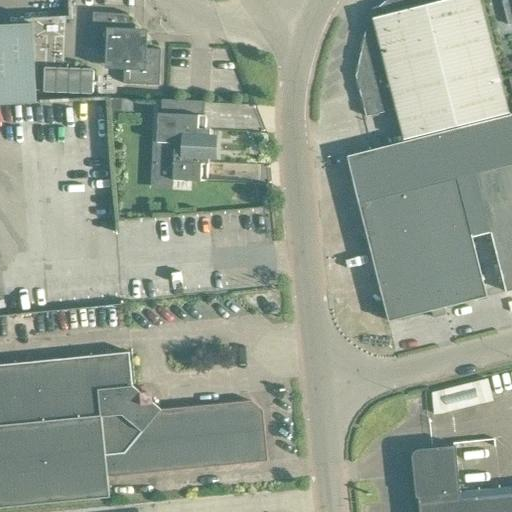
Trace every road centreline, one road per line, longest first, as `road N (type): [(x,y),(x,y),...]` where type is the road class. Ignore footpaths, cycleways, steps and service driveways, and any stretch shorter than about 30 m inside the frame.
road 1 (unclassified): [(318,390),(294,151),(293,93),(306,30)]
road 2 (unclassified): [(318,390),(511,342)]
road 3 (unclassified): [(318,390),(331,511)]
